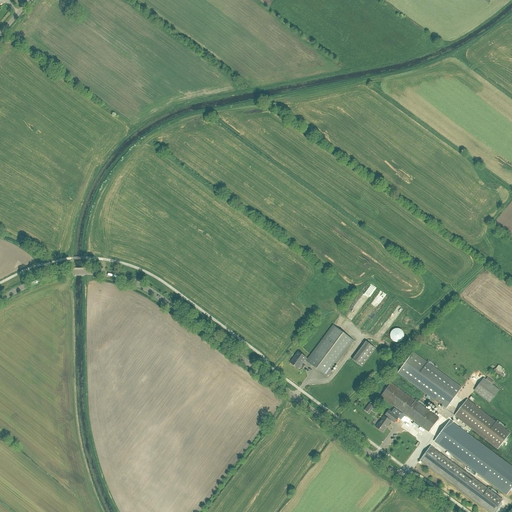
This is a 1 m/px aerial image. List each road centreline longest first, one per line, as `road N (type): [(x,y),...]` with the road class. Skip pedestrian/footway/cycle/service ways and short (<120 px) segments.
road 1 (tertiary): [(448,511),(149,290),(84,271)]
road 2 (track): [(328,422),(488,261)]
